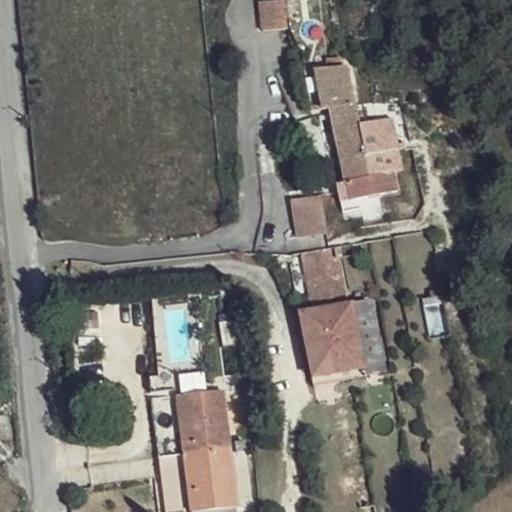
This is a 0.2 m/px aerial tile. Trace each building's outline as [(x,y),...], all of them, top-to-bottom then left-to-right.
[(292,0),(262,0),(266,30),(299,28),(294,12),(292,0)] [(343,70),(311,76),(320,113),(330,111),(345,186),(362,182),(368,198),(393,190),(384,154),(383,142),(377,128),(360,131),(343,70)] [(397,138),(383,142),(384,154),(400,150),(397,138)] [(362,182),(345,186),(348,201),(368,198),(362,182)] [(320,222),(305,226),(309,242),(323,237),(320,222)] [(311,257),(301,260),(310,311),(328,307),(317,255),(311,257)] [(352,308),(301,314),(306,353),(317,351),(321,372),(364,364),(352,308)] [(232,325),(219,327),(223,346),(236,345),(232,325)] [(317,351),(306,353),(310,374),(321,372),(317,351)] [(221,396),(152,404),(167,511),(235,511),(238,511),(221,396)]
